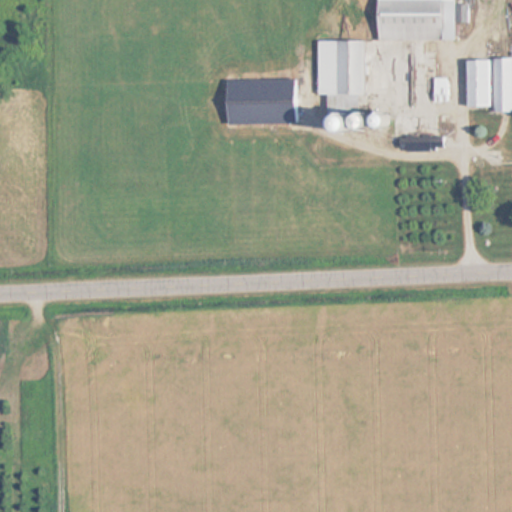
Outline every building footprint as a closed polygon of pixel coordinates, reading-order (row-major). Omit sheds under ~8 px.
[(452,40),(452,22),(466,22),(465,5),(452,5),(451,0),(372,0),(373,41),(452,40)] [(314,96),(359,96),(359,41),(314,41),(314,96)] [(511,58),(462,59),(462,107),(486,106),(486,96),(491,96),(491,111),(511,110),(511,58)] [(221,124),(294,123),(293,79),(220,81),(221,124)] [(336,112),(350,112),(350,104),(336,104),(336,112)]
